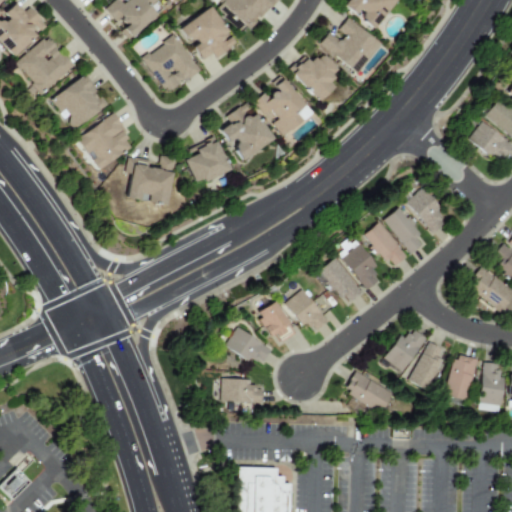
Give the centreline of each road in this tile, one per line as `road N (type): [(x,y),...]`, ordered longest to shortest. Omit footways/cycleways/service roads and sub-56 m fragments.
road 1 (residential): [(60,0),(165,123),(260,63),(313,0)]
road 2 (tertiary): [(313,193),(406,107),(484,0)]
road 3 (tertiary): [(104,319),(247,251),(304,214),(313,193)]
road 4 (tertiary): [(313,193),(289,198),(98,306)]
road 5 (secondary): [(71,326),(118,432),(132,511)]
road 6 (secondary): [(141,402),(143,334),(202,276)]
road 7 (residential): [(415,291),(304,379)]
road 8 (residential): [(415,291),(511,193)]
road 9 (secondary): [(0,210),(71,326)]
road 10 (residential): [(395,119),(494,211)]
road 11 (secondary): [(185,256),(109,268),(60,237)]
